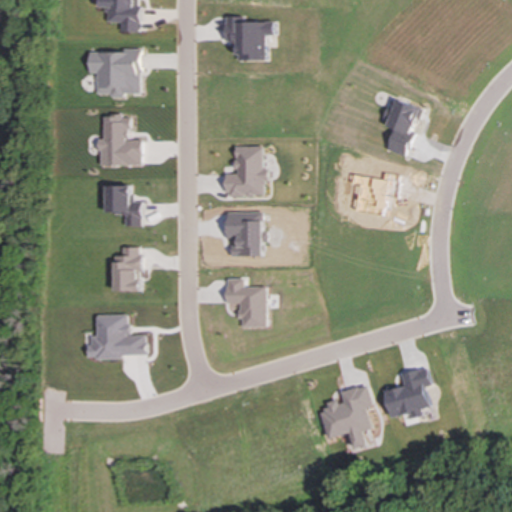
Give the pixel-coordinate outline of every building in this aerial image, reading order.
[(141,33),(142,6),(138,6),(138,0),(101,0),(101,10),(109,10),(108,22),(122,23),(122,32),(141,33)] [(267,60),(267,35),(276,35),(275,22),(245,22),(245,16),(226,17),(227,42),(239,42),(239,61),(267,60)] [(91,51),(91,73),(98,73),(98,95),(142,95),(142,52),(91,51)] [(390,150),(409,156),(425,108),(399,100),(390,126),(397,128),(390,150)] [(101,165),(144,165),(144,140),(131,141),(131,116),(105,116),(106,139),(101,139),(101,165)] [(264,147),(237,147),(237,174),(228,175),(228,197),(267,197),(266,182),(271,182),(270,169),(265,169),(264,147)] [(144,226),(144,202),(134,202),(134,186),(108,186),(109,212),(127,212),(127,226),(144,226)] [(143,247),(125,248),(125,256),(117,256),(118,291),(144,291),(144,281),(143,281),(143,247)] [(268,287),(246,287),(246,279),(229,279),(229,304),(242,304),(242,327),(269,327),(268,287)] [(149,355),(149,335),(133,336),(132,315),(100,316),(100,336),(94,337),(94,345),(91,345),(91,359),(126,358),(126,355),(149,355)] [(395,418),(415,413),(417,419),(427,416),(425,409),(435,407),(429,387),(436,385),(432,367),(406,374),(409,386),(388,392),(395,418)] [(332,439),(354,434),(357,449),(370,446),(367,431),(375,429),(370,408),(377,406),(372,385),(345,392),(347,400),(331,404),(333,409),(325,411),(332,439)]
